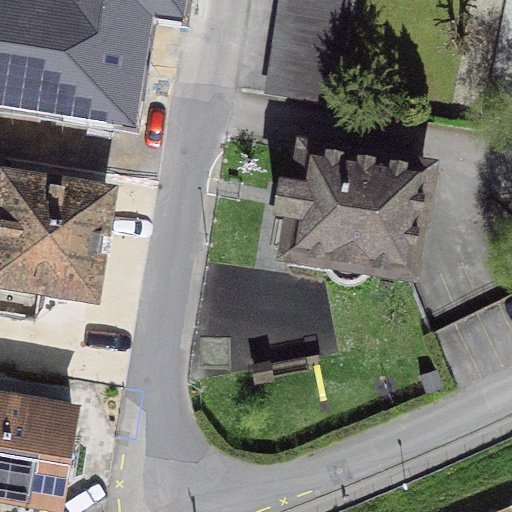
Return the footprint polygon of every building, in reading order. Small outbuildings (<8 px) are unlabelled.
[(85,0),(0,0),(0,98),(128,119),(145,10),(85,0)] [(85,0),(145,10),(180,14),(182,0),(85,0)] [(287,0),(274,93),(334,102),(349,0),(287,0)] [(294,216),(289,252),(326,257),(330,275),(345,284),(362,280),(371,265),(408,271),(425,171),(306,151),(300,186),(281,183),(276,213),(294,216)] [(7,178),(0,221),(0,280),(41,287),(49,299),(68,302),(78,293),(91,295),(107,194),(7,178)] [(0,399),(0,496),(57,506),(73,411),(0,399)]
